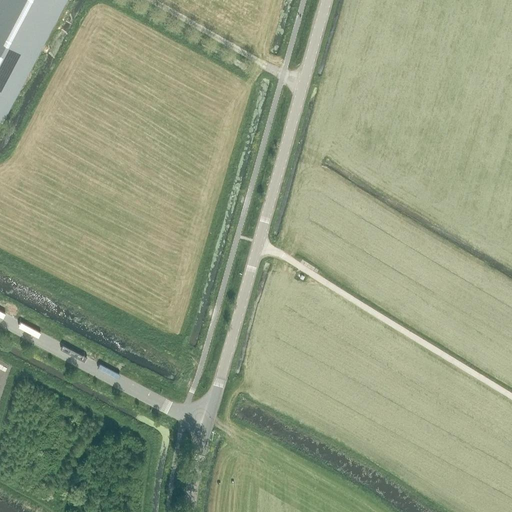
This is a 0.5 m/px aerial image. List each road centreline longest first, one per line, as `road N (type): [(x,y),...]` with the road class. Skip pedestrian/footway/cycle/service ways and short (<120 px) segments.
road 1 (unclassified): [(511,397),(258,242)]
road 2 (secondary): [(258,242),(327,0)]
road 3 (tertiary): [(207,426),(0,319)]
road 4 (secondary): [(207,426),(258,242)]
